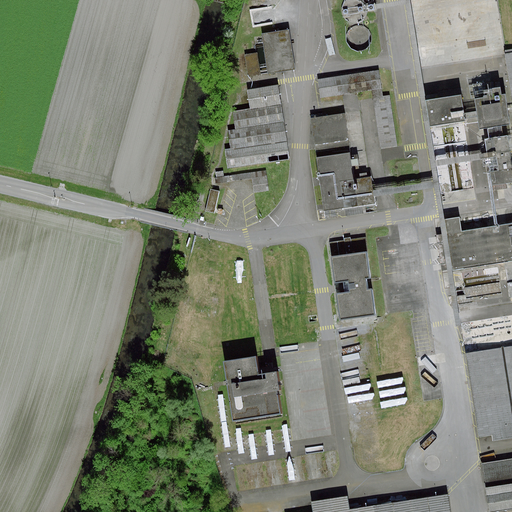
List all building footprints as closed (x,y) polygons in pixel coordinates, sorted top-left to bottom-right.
[(404,0),(433,181),(374,191),(375,197),(435,187),(457,327),(464,326),(455,268),(447,219),(439,167),(490,159),(489,152),(436,161),(431,126),(427,100),(440,99),(439,94),(426,97),(410,0),(404,0)] [(289,31),(263,35),(265,43),(269,74),(295,70),(289,31)] [(258,53),(244,54),(247,76),(261,75),(258,53)] [(379,70),(319,80),(322,97),(374,88),(382,87),(379,70)] [(251,110),(233,113),(236,130),(228,131),(230,148),(225,149),(228,168),(289,159),(278,86),(248,91),(251,110)] [(384,97),(382,87),(374,88),(375,98),(384,97)] [(493,96),(476,99),(481,129),(511,125),(506,94),(503,95),(502,87),(492,89),(493,96)] [(440,99),(427,100),(431,126),(467,120),(463,95),(440,99)] [(384,97),(375,98),(382,147),(396,145),(389,96),(384,97)] [(346,114),(312,118),(324,212),(376,205),(375,197),(374,191),(372,177),(354,179),(346,114)] [(511,155),(509,135),(486,139),(489,152),(490,159),(494,190),(508,188),(507,184),(511,183),(511,155)] [(266,171),(215,178),(216,184),(253,179),(255,193),(269,191),(266,171)] [(498,206),(491,185),(482,188),(488,209),(498,206)] [(210,190),(206,211),(215,213),(220,192),(210,190)] [(461,218),(447,219),(455,268),(511,260),(511,222),(463,230),(461,218)] [(368,252),(333,257),(336,282),(351,280),(352,292),(338,294),(341,321),(378,316),(374,289),(369,290),(367,278),(372,278),(368,252)] [(511,350),(470,357),(481,437),(495,435),(496,442),(511,439),(511,350)] [(258,356),(224,361),(233,423),(282,416),(279,391),(282,390),(279,372),(261,375),(258,356)] [(511,459),(483,464),(491,511),(494,511),(511,509),(511,459)] [(316,511),(453,511),(451,495),(354,510),(352,497),(315,502),(316,511)]
